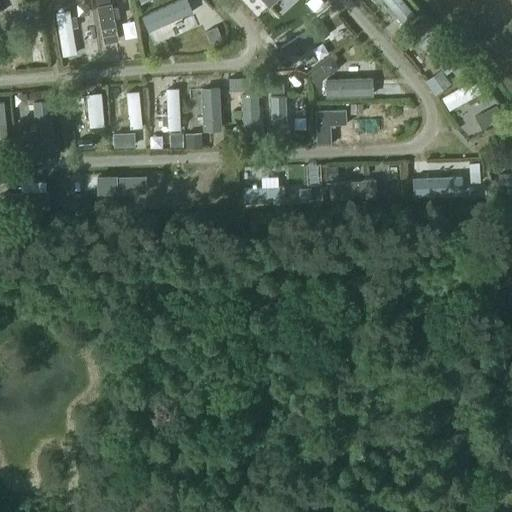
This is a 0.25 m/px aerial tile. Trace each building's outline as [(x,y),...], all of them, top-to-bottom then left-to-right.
[(302,14),(316,6),(312,0),(300,0),(296,2),(302,14)] [(378,0),(399,24),(411,14),(398,0),(378,0)] [(87,1),(73,3),(75,16),(89,14),(87,1)] [(112,5),(92,8),(100,44),(119,41),(112,5)] [(71,11),(53,14),(62,62),(79,59),(71,11)] [(216,12),(189,27),(197,40),(225,25),(216,12)] [(435,70),(424,74),(430,89),(447,82),(445,79),(455,75),(435,30),(415,39),(409,25),(394,31),(403,53),(414,48),(419,60),(428,56),(435,70)] [(226,74),(225,121),(246,121),(246,73),(226,74)] [(140,88),(138,75),(123,77),(124,90),(140,88)] [(442,107),(473,92),(467,78),(435,93),(442,107)] [(372,79),(325,79),(326,99),(372,99),(372,79)] [(220,87),(202,87),(203,132),(220,132),(220,87)] [(179,89),(165,89),(166,132),(180,132),(179,89)] [(105,139),(101,94),(85,95),(90,141),(105,139)] [(142,134),(141,98),(126,98),(129,135),(142,134)] [(286,101),(272,101),(274,133),(287,132),(286,101)] [(344,110),(313,111),(315,147),(330,146),(328,126),(345,125),(344,110)] [(460,168),(466,190),(482,186),(476,164),(460,168)] [(89,176),(69,177),(69,195),(89,195),(89,176)] [(374,183),(328,183),(329,200),(375,200),(374,183)] [(279,203),(279,187),(249,187),(249,202),(279,203)]
